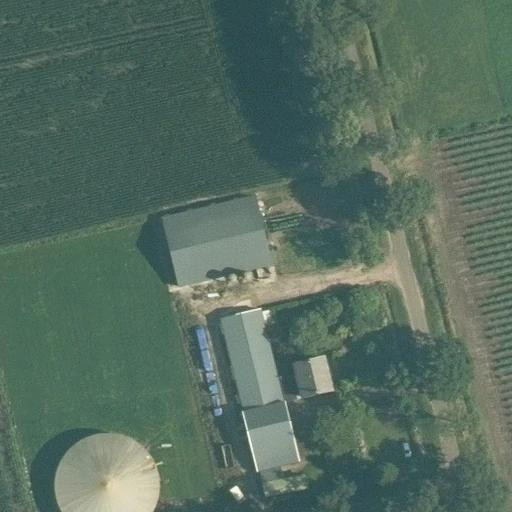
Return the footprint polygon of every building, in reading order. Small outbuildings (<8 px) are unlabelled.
[(270,265),(251,195),(156,219),(175,290),(270,265)] [(324,358),(304,363),(295,365),(297,374),(279,378),(277,379),(260,310),(221,319),(228,349),(240,399),(244,413),(243,413),(252,452),(253,451),(257,471),(274,467),(298,461),(293,442),(294,441),(284,402),(283,403),(282,399),(302,394),(303,398),(332,391),(324,358)] [(148,511),(155,443),(61,435),(54,511),(148,511)] [(206,465),(195,468),(205,507),(217,504),(206,465)] [(348,475),(347,475),(330,477),(331,486),(342,484),(349,483),(349,482),(348,475)]
